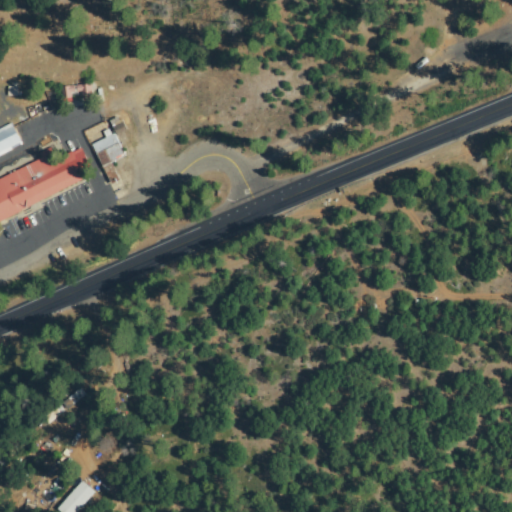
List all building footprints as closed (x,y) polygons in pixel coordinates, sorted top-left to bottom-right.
[(92,99),(84,100),(83,91),(71,92),(72,102),(64,103),(63,89),(91,85),(92,99)] [(126,130),(118,135),(111,123),(120,118),(126,130)] [(0,133),(12,127),(22,148),(0,159),(0,133)] [(100,172),(125,161),(114,139),(111,140),(108,133),(101,136),(104,142),(90,149),(100,172)] [(0,182),(0,223),(2,227),(86,181),(80,169),(90,164),(80,147),(69,153),(66,147),(0,182)] [(94,493),(77,511),(62,511),(59,509),(83,483),(94,493)]
